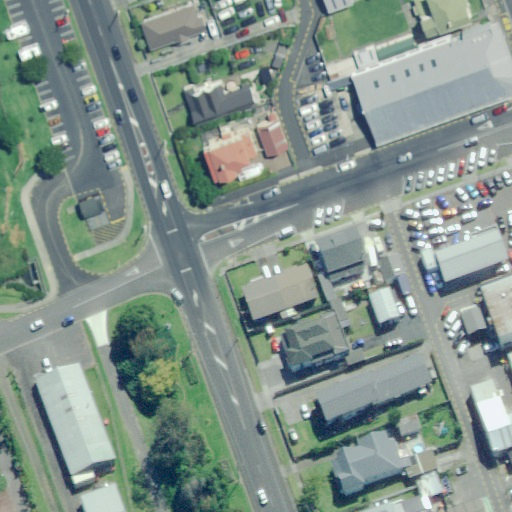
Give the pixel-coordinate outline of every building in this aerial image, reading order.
[(353,0),(327,0),(331,9),(353,0)] [(462,0),(419,0),(430,28),(468,14),(462,0)] [(199,15),(195,2),(143,19),(152,47),(207,29),(202,14),(199,15)] [(511,81),(489,20),(349,73),(376,143),(511,91),(511,81)] [(354,54),(359,69),(380,61),(375,46),(354,54)] [(352,71),(357,69),(352,57),(326,66),(331,79),(352,71)] [(226,92),(222,81),(188,92),(197,122),(262,101),(256,83),(226,92)] [(289,147),(274,105),(259,111),(264,124),(257,127),(268,155),(289,147)] [(252,155),(242,128),(203,143),(215,175),(243,165),(241,159),(252,155)] [(100,182),(73,191),(79,207),(106,198),(100,182)] [(369,273),(356,234),(317,248),(330,286),(369,273)] [(438,271),(431,253),(420,257),(427,276),(438,271)] [(405,278),(398,258),(377,266),(384,286),(405,278)] [(263,284),(261,279),(248,284),(250,289),(242,291),(253,325),(279,315),(282,322),(294,318),(291,311),(317,302),(306,269),(275,280),(263,284)] [(511,287),(476,301),(494,349),(511,342),(511,287)] [(399,322),(389,293),(369,300),(379,329),(399,322)] [(353,331),(341,301),(329,306),(334,318),(278,341),(294,380),(351,357),(342,335),(353,331)] [(511,348),(502,353),(511,380),(511,348)] [(370,380),(382,408),(431,388),(420,360),(370,380)] [(75,368),(29,385),(66,480),(111,463),(75,368)] [(382,408),(370,380),(315,403),(326,431),(382,408)] [(511,400),(475,414),(493,461),(511,454),(511,400)] [(399,424),(404,439),(421,433),(416,418),(399,424)] [(376,432),(358,438),(363,452),(330,463),(343,499),(364,492),(363,488),(404,473),(408,483),(439,471),(432,452),(400,464),(391,439),(380,443),(376,432)] [(431,511),(427,501),(442,496),(436,480),(417,486),(423,501),(404,508),(403,505),(384,511),(431,511)] [(122,511),(114,488),(79,501),(83,511),(122,511)]
